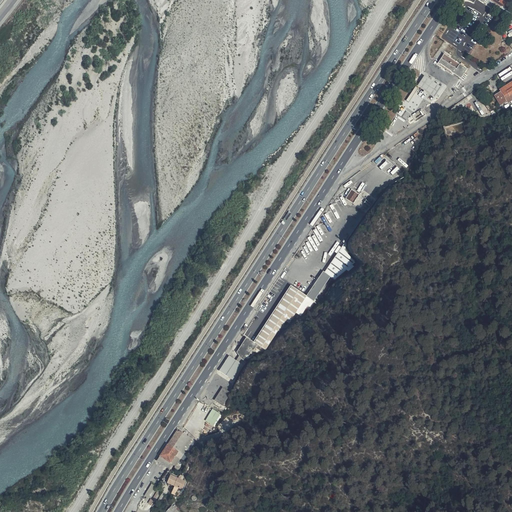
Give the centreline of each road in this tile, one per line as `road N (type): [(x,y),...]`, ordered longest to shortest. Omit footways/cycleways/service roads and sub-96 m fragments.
road 1 (primary): [(433,0),(102,511)]
road 2 (track): [(386,0),(257,224),(68,511)]
road 3 (primary): [(118,511),(323,193)]
road 4 (primary): [(323,193),(450,0)]
road 5 (unclassified): [(323,193),(489,73)]
